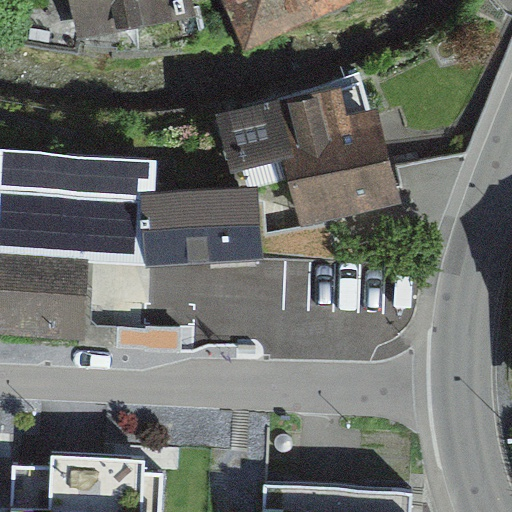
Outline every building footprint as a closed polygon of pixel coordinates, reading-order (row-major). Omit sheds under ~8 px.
[(211,0),(92,0),(102,39),(214,13),(211,0)] [(242,0),(261,38),(339,0),(242,0)] [(286,92),(232,105),(246,159),(296,146),(316,222),(416,196),(395,116),(365,124),(355,83),(288,100),(286,92)] [(0,252),(110,255),(167,257),(162,201),(155,192),(79,192),(79,156),(0,151),(0,252)] [(79,192),(155,192),(156,157),(79,156),(79,192)] [(276,258),(271,192),(162,201),(167,257),(167,267),(276,258)] [(365,260),(358,227),(275,232),(276,258),(365,260)] [(0,331),(109,334),(110,255),(0,252),(0,331)] [(68,463),(25,462),(23,511),(183,511),(184,500),(160,500),(162,442),(69,438),(68,463)]
